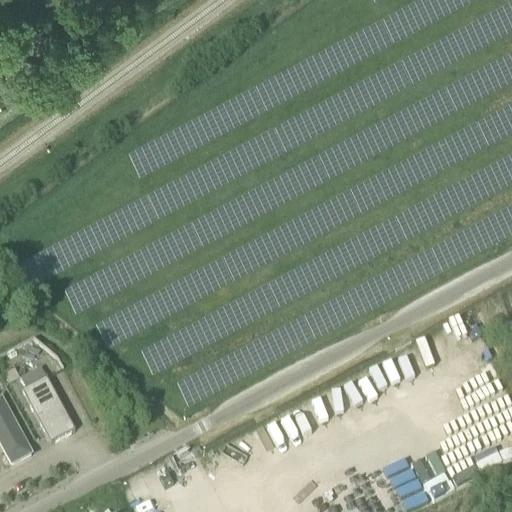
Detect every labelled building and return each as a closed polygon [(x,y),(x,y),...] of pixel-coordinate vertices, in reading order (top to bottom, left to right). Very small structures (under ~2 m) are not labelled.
[(468,351),(480,373),(495,365),(483,343),(468,351)] [(40,371),(19,382),(25,393),(46,382),(40,371)] [(5,377),(9,387),(20,382),(15,372),(5,377)] [(50,447),(75,434),(46,381),(46,382),(25,393),(22,395),(50,447)] [(2,401),(0,402),(0,450),(10,470),(32,458),(2,401)]
